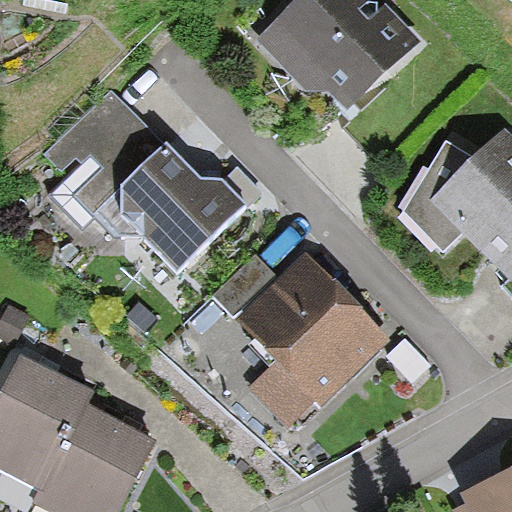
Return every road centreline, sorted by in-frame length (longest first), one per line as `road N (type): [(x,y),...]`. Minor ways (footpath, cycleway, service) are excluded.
road 1 (unknown): [(237,511),(51,317)]
road 2 (residential): [(322,511),(511,404)]
